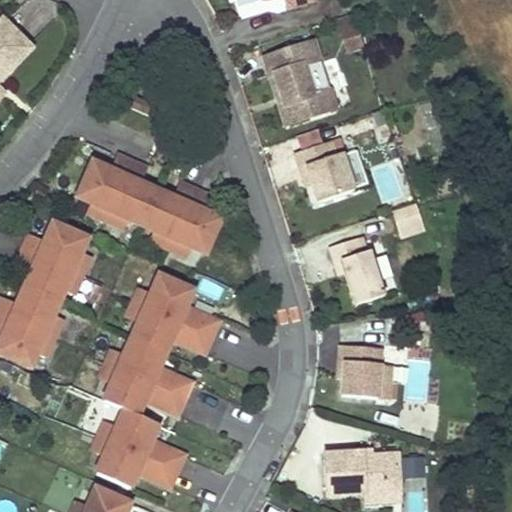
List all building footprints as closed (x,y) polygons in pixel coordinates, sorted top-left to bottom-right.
[(312,0),(232,0),(233,3),(243,0),(263,0),(266,8),(284,2),(288,14),(314,6),(312,0)] [(3,17),(0,19),(0,101),(8,93),(0,85),(0,74),(5,79),(35,50),(3,17)] [(349,51),(363,47),(353,17),(339,22),(349,51)] [(316,45),(264,62),(270,80),(275,78),(291,128),(338,112),(316,45)] [(291,128),(275,78),(270,80),(286,129),(291,128)] [(155,118),(160,108),(143,100),(138,111),(155,118)] [(331,147),(295,159),(300,175),(308,172),(313,189),(319,208),(355,196),(343,160),(336,162),(331,147)] [(147,200),(137,195),(139,191),(145,176),(113,161),(106,176),(104,181),(92,175),(94,171),(89,168),(73,202),(87,208),(83,218),(121,236),(126,226),(154,239),(150,248),(186,265),(191,255),(203,261),(219,228),(213,225),(211,230),(199,225),(202,220),(209,203),(179,189),(172,206),(170,210),(160,206),(162,201),(149,195),(147,200)] [(106,176),(94,171),(92,175),(104,181),(106,176)] [(313,189),(308,172),(300,175),(305,192),(313,189)] [(147,200),(149,195),(139,191),(137,195),(147,200)] [(170,210),(172,206),(162,201),(160,206),(170,210)] [(417,207),(392,215),(398,235),(424,227),(417,207)] [(213,225),(202,220),(199,225),(211,230),(213,225)] [(44,247),(29,240),(16,270),(30,277),(35,279),(30,290),(25,288),(20,299),(25,301),(20,311),(16,309),(1,302),(0,304),(0,338),(2,339),(7,342),(2,353),(0,352),(0,359),(29,373),(34,360),(44,364),(61,328),(51,323),(63,297),(73,301),(89,264),(79,259),(86,245),(52,230),(49,235),(53,237),(48,249),(44,247)] [(48,249),(53,237),(49,235),(44,247),(48,249)] [(356,244),(328,253),(332,269),(341,266),(345,276),(355,308),(382,299),(368,255),(360,257),(356,244)] [(379,277),(390,274),(384,252),(373,255),(379,277)] [(345,276),(341,266),(332,269),(336,279),(345,276)] [(30,290),(35,279),(30,277),(25,288),(30,290)] [(143,480),(169,492),(182,461),(156,450),(153,456),(147,454),(150,447),(158,430),(138,421),(145,405),(148,398),(155,401),(151,408),(177,419),(190,389),(165,378),(162,384),(155,381),(158,375),(171,344),(175,336),(182,340),(178,347),(204,358),(217,327),(192,316),(189,322),(182,319),(185,313),(192,296),(160,282),(152,299),(139,329),(125,362),(112,391),(105,407),(125,415),(117,434),(104,463),(97,479),(130,493),(137,477),(140,471),(146,473),(143,480)] [(139,329),(152,299),(141,295),(128,325),(139,329)] [(20,311),(25,301),(20,299),(16,309),(20,311)] [(189,322),(192,316),(185,313),(182,319),(189,322)] [(178,347),(182,340),(175,336),(171,344),(178,347)] [(383,348),(342,344),(341,361),(347,361),(345,377),(344,395),(379,399),(382,366),(383,348)] [(101,386),(112,391),(125,362),(114,357),(101,386)] [(382,366),(379,399),(389,399),(392,367),(382,366)] [(162,384),(165,378),(158,375),(155,381),(162,384)] [(151,408),(155,401),(148,398),(145,405),(151,408)] [(94,459),(104,463),(117,434),(106,430),(94,459)] [(364,454),(401,449),(400,442),(364,448),(364,451),(364,454)] [(153,456),(156,450),(150,447),(147,454),(153,456)] [(364,451),(327,455),(331,496),(369,492),(406,488),(401,449),(364,454),(364,451)] [(407,475),(424,474),(422,456),(405,458),(407,475)] [(143,480),(146,473),(140,471),(137,477),(143,480)] [(407,500),(406,488),(369,492),(370,504),(407,500)] [(124,511),(126,508),(93,494),(86,510),(84,511),(124,511)] [(421,511),(423,498),(414,497),(412,511),(421,511)]
